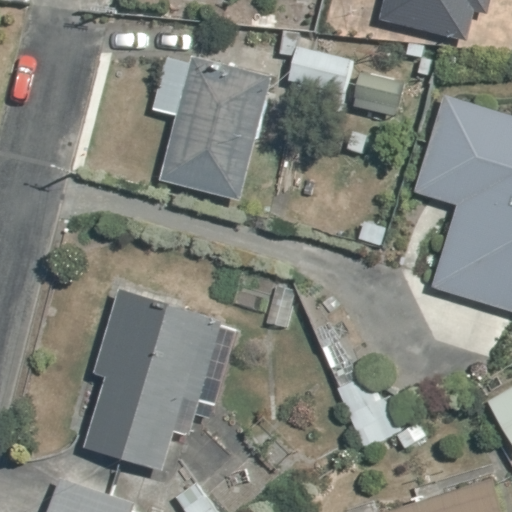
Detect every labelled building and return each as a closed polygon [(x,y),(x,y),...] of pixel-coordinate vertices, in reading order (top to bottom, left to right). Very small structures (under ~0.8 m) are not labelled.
[(390,0),(386,22),(479,39),(485,0),(390,0)] [(298,95),(406,117),(414,79),(360,68),(363,53),(309,42),(298,95)] [(273,79),(169,55),(156,111),(185,117),(170,181),(246,199),(273,79)] [(511,112),(446,93),(418,191),(463,204),(439,288),(511,308),(511,112)] [(231,322),(126,290),(101,371),(115,375),(93,445),(173,470),(195,399),(206,403),(231,322)] [(511,389),(494,400),(511,431),(511,389)] [(509,511),(500,478),(387,511),(509,511)] [(173,511),(174,511),(69,479),(58,511),(173,511)]
